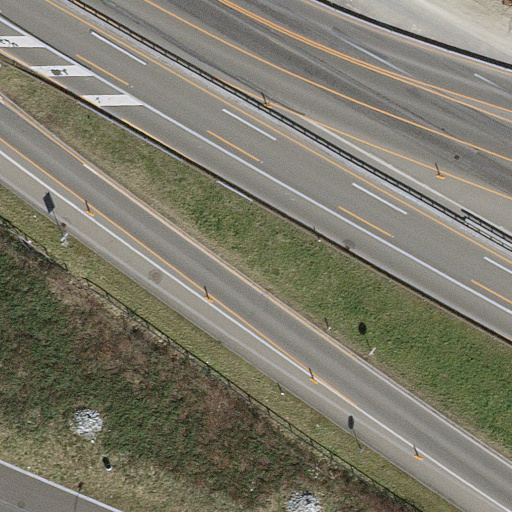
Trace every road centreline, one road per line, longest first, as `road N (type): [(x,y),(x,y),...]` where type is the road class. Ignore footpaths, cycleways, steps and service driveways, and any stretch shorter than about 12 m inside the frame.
road 1 (motorway): [(0,125),(511,489)]
road 2 (motorway): [(40,0),(511,268)]
road 3 (motorway): [(511,80),(368,0)]
